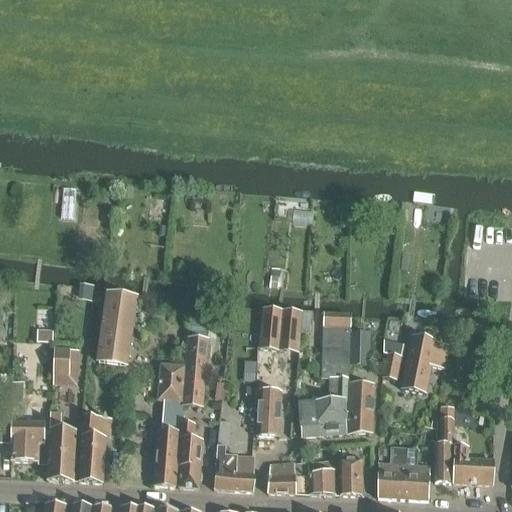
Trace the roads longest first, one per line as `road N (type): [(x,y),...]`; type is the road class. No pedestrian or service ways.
road 1 (tertiary): [(260,503),(0,491)]
road 2 (residential): [(369,510),(372,449),(261,456),(260,503)]
